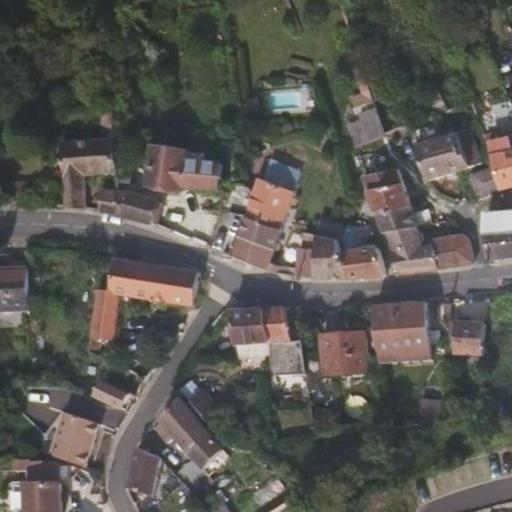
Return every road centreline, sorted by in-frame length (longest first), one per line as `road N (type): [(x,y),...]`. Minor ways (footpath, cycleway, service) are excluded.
road 1 (tertiary): [(234,275),(270,288),(371,293),(511,274)]
road 2 (residential): [(126,511),(118,499),(128,439),(234,275)]
road 3 (tertiary): [(0,225),(82,227),(234,275)]
